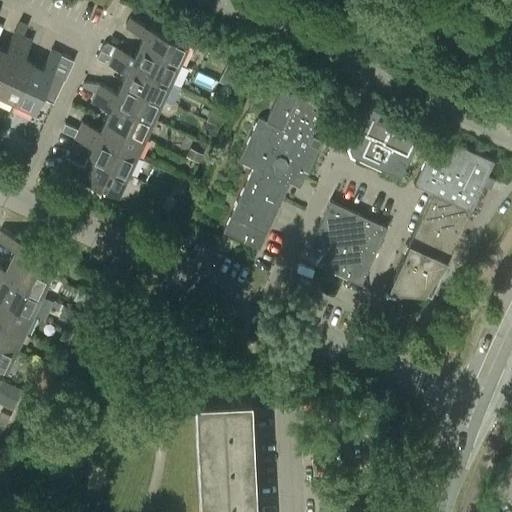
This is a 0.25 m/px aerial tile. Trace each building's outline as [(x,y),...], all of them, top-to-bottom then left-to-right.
[(144,35),(139,44),(179,63),(188,44),(130,17),(126,26),(144,35)] [(28,22),(20,19),(14,31),(22,35),(28,22)] [(6,49),(0,46),(0,84),(23,35),(22,35),(14,31),(6,49)] [(0,94),(15,101),(34,61),(23,57),(31,39),(23,35),(0,84),(0,94)] [(101,50),(112,55),(116,46),(109,42),(104,45),(101,50)] [(170,82),(179,63),(139,44),(135,54),(116,46),(112,55),(170,82)] [(43,66),(34,61),(15,101),(34,110),(41,95),(52,101),(63,77),(52,72),(61,53),(51,48),(43,66)] [(161,100),(170,82),(112,55),(101,50),(98,58),(105,61),(106,59),(110,60),(108,63),(126,72),(121,82),(161,100)] [(232,86),(235,80),(220,72),(217,78),(232,86)] [(81,85),(95,92),(153,118),(161,100),(121,82),(117,91),(99,83),(83,81),(81,85)] [(313,102),(281,87),(266,120),(258,116),(238,160),(252,166),(222,231),(258,247),(289,181),(293,183),(295,179),(300,181),(320,138),(311,134),(321,112),(311,107),(313,102)] [(144,137),(153,118),(95,92),(91,100),(109,109),(104,119),(144,137)] [(213,105),(206,121),(215,125),(223,109),(213,105)] [(423,131),(371,108),(366,109),(348,148),(351,155),(401,178),(423,131)] [(78,129),(136,156),(144,137),(104,119),(100,128),(82,120),(78,129)] [(215,126),(206,121),(202,129),(212,134),(215,126)] [(78,130),(64,123),(60,131),(74,138),(78,130)] [(127,174),(136,156),(78,129),(78,130),(74,138),(92,146),(87,156),(127,174)] [(414,184),(432,192),(470,210),(482,184),(487,186),(491,177),(487,175),(494,161),(437,134),(414,184)] [(12,142),(0,136),(0,149),(7,153),(12,142)] [(191,146),(186,156),(198,162),(203,152),(191,146)] [(60,167),(118,194),(127,174),(87,156),(82,166),(65,157),(60,167)] [(432,192),(408,242),(386,290),(411,292),(412,288),(430,296),(442,270),(441,270),(446,259),(447,259),(470,210),(432,192)] [(304,257),(319,264),(361,283),(387,226),(330,201),(304,257)] [(0,240),(14,247),(9,256),(49,275),(58,256),(0,229),(0,240)] [(0,275),(40,294),(49,275),(9,256),(5,266),(0,263),(0,275)] [(0,297),(32,312),(40,294),(0,275),(0,297)] [(88,306),(93,295),(87,292),(82,303),(88,306)] [(0,319),(23,331),(32,312),(0,297),(0,319)] [(84,314),(76,310),(71,322),(79,325),(79,326),(85,314),(84,314)] [(0,342),(14,349),(23,331),(0,319),(0,342)] [(0,365),(6,368),(14,349),(0,342),(0,365)] [(44,364),(38,376),(53,383),(58,370),(44,364)] [(22,390),(8,383),(0,399),(0,403),(12,409),(13,410),(22,390)] [(249,390),(193,393),(193,395),(199,395),(204,511),(249,511),(243,393),(249,393),(249,390)] [(13,417),(2,412),(0,416),(0,422),(8,427),(13,417)]
